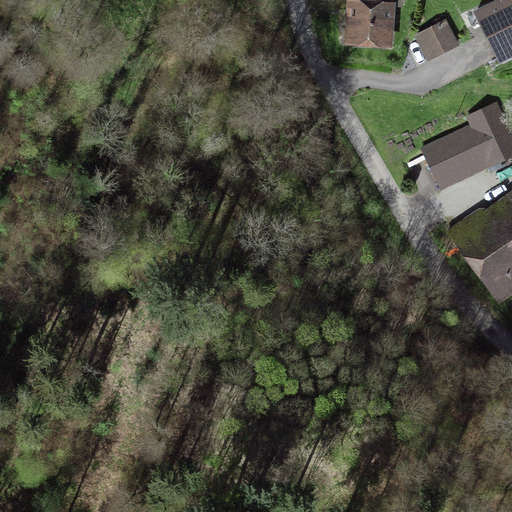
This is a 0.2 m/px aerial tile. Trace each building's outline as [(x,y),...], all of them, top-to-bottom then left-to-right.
[(404,0),(351,0),(351,2),(347,1),(343,49),(392,52),(396,9),(404,10),(404,0)] [(511,0),(503,0),(473,15),(500,69),(511,63),(511,0)] [(460,48),(444,15),(431,22),(434,27),(414,37),(427,64),(460,48)] [(499,158),(511,152),(511,130),(497,99),(461,116),(465,125),(420,146),(441,188),(488,166),(491,172),(503,166),(499,158)] [(479,205),(447,228),(498,302),(511,292),(511,184),(506,189),(506,190),(486,205),(479,205)]
